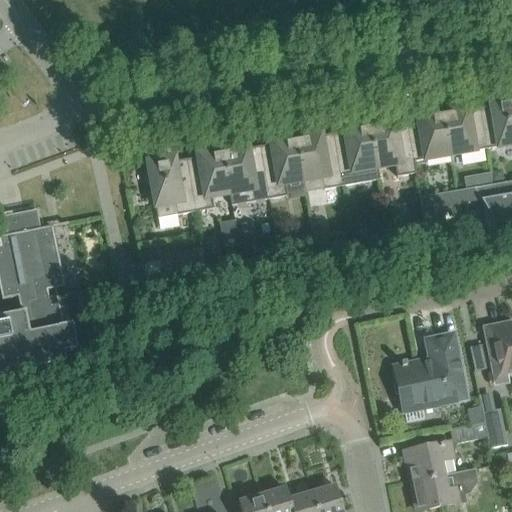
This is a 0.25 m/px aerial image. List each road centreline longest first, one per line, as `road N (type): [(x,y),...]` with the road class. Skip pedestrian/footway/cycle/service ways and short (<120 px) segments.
road 1 (residential): [(4,0),(97,109),(511,40)]
road 2 (residential): [(84,495),(307,414),(349,417)]
road 3 (residential): [(359,316),(511,284)]
